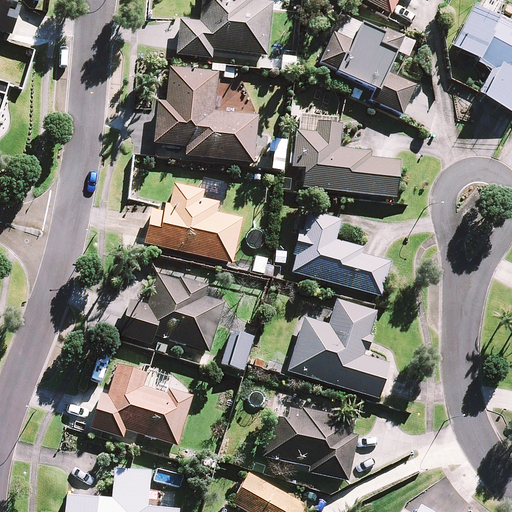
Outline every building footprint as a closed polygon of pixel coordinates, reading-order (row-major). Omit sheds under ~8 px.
[(12,0),(0,0),(0,33),(10,36),(18,9),(10,6),(12,0)] [(212,51),(266,57),(272,4),(253,2),(253,0),(201,0),(199,23),(179,21),(175,57),(211,61),(212,51)] [(359,0),(390,16),(398,0),(359,0)] [(511,26),(474,6),(452,49),(492,70),(479,95),(483,97),(482,99),(511,115),(511,26)] [(369,103),(401,117),(414,87),(387,75),(396,54),(408,59),(415,44),(385,31),(383,35),(343,17),(321,67),(374,91),(369,103)] [(295,56),(280,55),(279,73),(294,73),(295,56)] [(157,102),(153,145),(185,148),(184,157),(253,164),(258,117),(214,112),(218,73),(168,68),(165,103),(157,102)] [(302,189),(396,199),(399,162),(369,159),(370,153),(338,150),(341,125),(316,122),(315,134),(295,131),(291,169),(304,170),(302,189)] [(286,139),(273,138),(270,171),(283,172),(286,139)] [(151,211),(143,245),(231,264),(241,220),(216,214),(218,204),(201,200),(203,192),(173,185),(168,206),(165,205),(163,213),(151,211)] [(290,274),(381,298),(390,263),(361,255),(363,249),(335,242),(340,221),(307,212),(302,232),(299,231),(292,257),(295,257),(290,274)] [(153,337),(208,354),(224,303),(204,297),(208,287),(178,278),(177,281),(156,275),(147,306),(129,301),(118,337),(151,346),(153,337)] [(303,319),(286,373),(377,401),(388,365),(362,357),(364,352),(367,353),(372,338),(368,337),(376,313),(335,300),(327,326),(303,319)] [(251,339),(230,332),(220,365),(242,371),(251,339)] [(146,375),(117,366),(107,399),(100,396),(89,429),(121,439),(124,430),(175,446),(189,400),(143,385),(146,375)] [(334,417),(289,408),(287,421),(270,418),(262,459),(308,467),(307,474),(347,481),(356,429),(333,425),(334,417)] [(147,472),(113,470),(111,501),(65,498),(64,511),(176,511),(177,509),(145,507),(147,472)] [(300,511),(304,507),(247,475),(231,504),(244,511),(300,511)]
